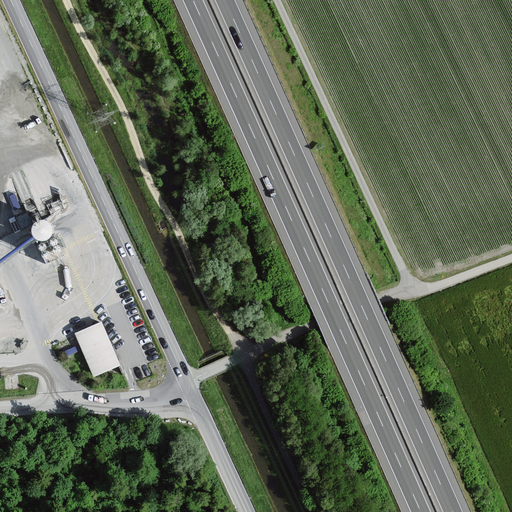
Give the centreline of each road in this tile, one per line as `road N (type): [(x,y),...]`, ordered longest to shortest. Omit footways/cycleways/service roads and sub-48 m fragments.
road 1 (motorway): [(190,0),(419,511)]
road 2 (motorway): [(452,511),(223,0)]
road 3 (tertiary): [(13,0),(187,377)]
road 4 (track): [(240,355),(191,275),(64,0)]
road 5 (track): [(511,257),(347,309),(231,359)]
road 6 (unclassified): [(187,377),(147,394),(0,406)]
road 7 (tertiary): [(187,377),(249,511)]
